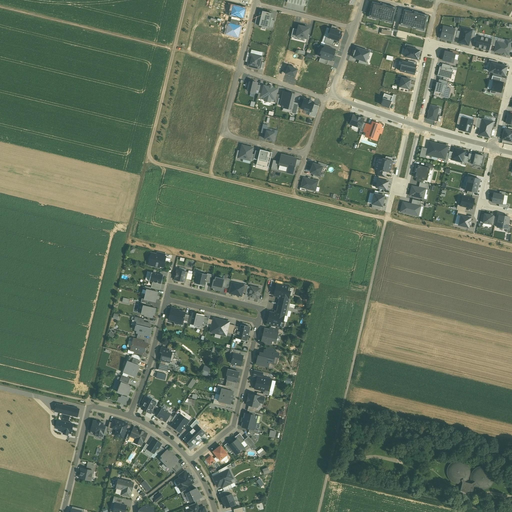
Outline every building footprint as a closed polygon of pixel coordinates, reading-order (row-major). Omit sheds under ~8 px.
[(396,7),(372,2),(368,18),(392,23),(396,7)] [(241,17),(243,18),(245,9),(232,6),(230,11),(232,12),(231,15),(232,15),(241,17)] [(404,10),(400,25),(424,31),(427,16),(404,10)] [(259,25),(259,26),(269,29),(269,28),(271,20),(272,14),(262,11),(261,18),(259,25)] [(216,33),(219,19),(200,14),(197,29),(216,33)] [(226,34),(238,37),(241,27),(238,26),(230,24),(229,24),(226,34)] [(309,29),(298,26),(297,31),(296,36),(297,36),(307,39),(309,29)] [(329,34),(328,38),(334,40),(338,41),(339,38),(340,39),(341,35),(340,35),(341,32),(336,30),(337,27),(332,26),(329,34)] [(443,27),(440,39),(452,41),(453,36),(454,31),(449,30),(449,28),(443,27)] [(458,43),(468,46),(470,38),(471,34),(466,32),(467,29),(461,28),(460,32),(457,31),(456,37),(459,38),(458,43)] [(332,46),(334,40),(328,38),(326,37),(324,43),(331,45),(332,46)] [(475,47),(482,49),(484,38),(477,37),(475,47)] [(482,49),(488,50),(490,45),(491,40),(484,38),(482,49)] [(505,44),(497,42),(496,47),(494,52),(508,55),(509,52),(510,45),(511,42),(506,40),(505,44)] [(320,57),(331,61),(332,58),(333,58),(334,53),(333,53),(335,50),(330,48),(324,46),(323,50),(322,49),(320,53),(321,54),(320,57)] [(359,60),(366,62),(369,52),(357,48),(355,51),(354,55),(353,58),(359,60)] [(413,49),(407,48),(405,57),(417,59),(419,51),(413,49)] [(449,53),(444,52),(442,61),(453,63),(455,54),(449,53)] [(262,57),(250,54),(248,62),(247,66),(259,69),(262,57)] [(415,68),(416,65),(407,63),(402,62),(400,71),(414,75),(415,69),(415,68)] [(493,73),(502,75),(505,76),(507,67),(497,64),(488,62),(487,67),(490,67),(489,72),(493,73)] [(288,67),(285,73),(285,74),(295,77),(297,70),(288,67)] [(440,67),(437,76),(447,78),(448,75),(451,76),(453,70),(450,70),(441,67),(440,67)] [(401,78),(399,87),(408,89),(410,80),(401,78)] [(250,81),(247,91),(250,91),(250,93),(254,94),(256,85),(257,83),(250,81)] [(500,82),(493,81),(491,90),(496,92),(501,93),(503,83),(500,82)] [(437,83),(434,95),(449,98),(451,89),(447,88),(448,85),(438,83),(437,83)] [(268,87),(264,86),(262,94),(261,96),(265,97),(264,100),(271,102),(271,99),(275,99),(276,94),(277,89),(272,88),(273,86),(268,86),(268,87)] [(294,95),(283,92),(281,99),(280,105),(283,106),(282,107),(291,109),(294,95)] [(392,97),(384,94),(382,99),(383,99),(381,105),(389,108),(391,103),(390,102),(392,97)] [(301,109),(310,112),(313,105),(314,103),(304,100),(301,109)] [(293,103),(290,113),(296,115),(299,104),(293,103)] [(319,107),(313,105),(310,112),(309,116),(315,118),(319,107)] [(439,108),(430,106),(427,119),(435,121),(439,108)] [(350,125),(361,128),(363,123),(364,119),(353,116),(350,125)] [(460,125),(459,130),(470,133),(472,125),(473,121),(462,118),(460,125)] [(480,128),(478,135),(489,137),(493,122),(482,119),(480,128)] [(381,126),(373,123),(372,126),(369,134),(368,138),(376,140),(381,126)] [(369,134),(372,126),(366,124),(363,132),(369,134)] [(266,134),(264,139),(272,141),(273,136),(274,132),(267,130),(266,134)] [(504,130),(502,140),(511,142),(511,140),(511,131),(507,130),(504,130)] [(426,155),(438,158),(440,145),(429,142),(428,149),(426,155)] [(251,154),(253,148),(242,145),(240,151),(239,158),(250,161),(251,154)] [(447,146),(440,145),(438,158),(445,159),(446,153),(447,146)] [(426,155),(428,149),(421,148),(420,157),(426,158),(426,155)] [(465,151),(454,148),(453,153),(451,158),(451,160),(462,163),(464,156),(465,151)] [(256,165),(268,168),(272,153),(260,150),(259,152),(257,160),(256,165)] [(473,165),(481,167),(484,156),(483,156),(475,154),(475,155),(473,164),(473,165)] [(297,159),(281,155),(279,162),(278,165),(280,165),(278,170),(286,172),(286,173),(293,174),(295,165),(296,160),(297,159)] [(390,170),(392,161),(391,161),(385,160),(378,158),(375,158),(373,166),(376,167),(375,170),(379,171),(380,170),(386,172),(387,172),(388,170),(390,170)] [(278,165),(279,162),(273,160),(271,169),(278,171),(278,170),(280,165),(278,165)] [(319,176),(322,167),(317,166),(313,164),(310,173),(314,174),(319,176)] [(416,173),(415,178),(416,178),(423,180),(426,181),(430,168),(425,167),(418,166),(417,169),(416,169),(415,172),(416,173)] [(468,177),(467,183),(478,186),(479,179),(476,179),(468,177)] [(318,182),(303,178),(301,187),(305,189),(315,191),(318,182)] [(378,179),(376,188),(386,190),(388,182),(386,181),(378,179)] [(476,193),(478,186),(467,183),(465,190),(468,191),(473,192),(476,193)] [(412,186),(410,196),(426,200),(427,195),(424,194),(425,190),(419,188),(412,186)] [(382,206),(384,196),(383,196),(378,195),(374,194),(372,204),(381,206),(382,206)] [(499,195),(493,194),(492,202),(499,204),(502,204),(503,195),(499,195)] [(462,196),(460,206),(466,207),(472,209),(474,199),(462,196)] [(411,204),(402,202),(400,212),(420,217),(423,207),(420,206),(411,204)] [(493,216),(484,214),(484,215),(483,223),(491,224),(493,216)] [(509,217),(499,215),(497,228),(507,229),(507,226),(509,217)] [(461,216),(458,225),(468,228),(469,224),(469,225),(470,221),(470,218),(465,217),(461,216)] [(156,255),(152,254),(150,263),(154,264),(154,266),(158,268),(159,265),(162,266),(164,257),(156,255)] [(187,272),(177,270),(175,280),(184,282),(185,279),(187,273),(187,272)] [(163,275),(151,272),(149,281),(152,282),(161,284),(163,275)] [(207,275),(197,273),(195,283),(198,284),(201,285),(204,285),(205,282),(207,275)] [(224,279),(215,277),(215,280),(213,280),(211,288),(215,289),(214,290),(217,290),(221,291),(224,279)] [(244,286),(232,283),(229,293),(241,296),(242,292),(244,286)] [(289,287),(276,284),(274,296),(280,297),(288,299),(290,292),(288,291),(289,287)] [(260,289),(251,287),(250,287),(248,296),(258,299),(260,289)] [(151,291),(146,290),(145,295),(159,298),(159,297),(157,296),(158,292),(151,291)] [(288,299),(280,297),(278,305),(289,308),(291,300),(288,299)] [(289,308),(278,305),(276,313),(284,315),(284,316),(287,316),(288,311),(289,308)] [(150,307),(143,306),(141,314),(144,315),(144,316),(152,318),(153,315),(154,315),(154,313),(155,313),(156,309),(150,307)] [(185,313),(179,311),(178,310),(173,308),(172,313),(170,314),(168,320),(174,322),(175,323),(178,324),(178,323),(179,322),(182,323),(182,322),(184,315),(185,313)] [(276,313),(270,312),(267,323),(283,327),(285,322),(283,321),(284,316),(284,315),(276,313)] [(204,316),(193,314),(190,324),(196,325),(195,327),(200,328),(200,326),(201,327),(202,324),(204,317),(204,316)] [(212,325),(210,332),(226,336),(227,333),(229,324),(229,322),(214,319),(213,320),(209,319),(207,324),(212,325)] [(143,322),(137,321),(135,330),(137,331),(136,333),(138,334),(144,335),(149,336),(151,329),(149,328),(151,324),(143,322)] [(233,335),(235,327),(236,326),(229,324),(227,333),(233,335)] [(250,327),(240,325),(240,328),(238,327),(236,336),(236,338),(241,339),(241,340),(244,341),(244,340),(247,341),(248,333),(250,333),(250,331),(249,330),(250,327)] [(278,329),(270,327),(269,330),(264,329),(261,343),(270,345),(271,344),(272,341),(275,342),(278,332),(277,332),(278,329)] [(142,342),(136,341),(136,340),(133,339),(130,350),(134,351),(135,350),(143,352),(144,352),(145,348),(146,348),(147,343),(142,342)] [(167,349),(161,348),(160,352),(162,353),(160,360),(161,360),(160,364),(165,365),(166,362),(169,362),(168,364),(176,366),(177,359),(175,359),(176,353),(168,352),(169,350),(167,349)] [(264,350),(263,353),(260,353),(259,356),(258,356),(256,364),(268,367),(269,363),(273,364),(274,360),(277,360),(278,358),(279,353),(275,352),(266,350),(264,350)] [(129,356),(123,372),(135,377),(139,366),(137,365),(131,363),(135,355),(133,354),(132,354),(131,357),(129,356)] [(234,354),(231,364),(241,366),(243,356),(238,355),(234,354)] [(141,356),(135,355),(131,363),(137,365),(141,356)] [(204,366),(201,374),(207,376),(210,368),(204,366)] [(239,372),(228,370),(226,375),(228,376),(227,380),(231,381),(234,382),(236,383),(238,378),(237,378),(239,372)] [(263,372),(254,370),(253,376),(257,378),(261,379),(262,377),(263,372)] [(130,378),(122,375),(119,382),(127,385),(130,378)] [(272,380),(262,377),(261,379),(257,378),(254,389),(264,391),(264,390),(269,391),(272,380)] [(192,378),(187,386),(191,389),(196,380),(192,378)] [(119,382),(116,389),(118,389),(117,392),(122,394),(121,395),(127,398),(128,395),(130,392),(129,392),(130,390),(131,387),(129,386),(129,385),(119,382)] [(229,391),(221,389),(220,395),(233,398),(233,395),(232,395),(233,392),(229,391)] [(257,396),(249,394),(248,398),(247,402),(246,405),(255,407),(257,407),(258,403),(263,404),(264,397),(257,396)] [(127,398),(121,395),(120,398),(119,397),(117,402),(126,405),(129,398),(127,398)] [(233,398),(220,395),(218,401),(226,403),(230,404),(231,401),(232,401),(233,398)] [(141,409),(151,414),(155,406),(157,401),(152,399),(152,401),(147,398),(145,402),(141,409)] [(79,410),(57,404),(55,412),(63,414),(70,415),(77,417),(79,410)] [(171,414),(162,408),(161,410),(156,417),(165,423),(167,420),(170,416),(171,414)] [(63,414),(62,421),(68,423),(70,415),(63,414)] [(171,426),(180,433),(189,421),(180,414),(179,416),(174,423),(171,426)] [(249,414),(245,414),(244,419),(243,418),(242,422),(243,422),(242,427),(249,429),(253,430),(253,429),(256,416),(255,416),(249,414)] [(125,431),(128,424),(114,420),(112,423),(111,428),(112,428),(119,430),(117,436),(123,438),(125,431)] [(196,420),(190,426),(193,429),(197,425),(199,423),(196,420)] [(68,423),(60,421),(58,425),(60,426),(59,431),(63,432),(63,434),(67,435),(68,433),(71,434),(73,424),(68,423)] [(103,423),(93,421),(91,432),(95,432),(95,435),(103,437),(103,435),(105,426),(102,426),(103,423)] [(183,439),(191,447),(199,439),(203,435),(205,433),(197,425),(193,429),(183,439)] [(147,434),(134,428),(132,432),(130,436),(135,439),(134,442),(141,445),(143,442),(147,434)] [(237,439),(240,444),(244,441),(245,440),(244,439),(240,433),(235,437),(237,439)] [(248,437),(244,439),(245,440),(244,441),(249,447),(254,444),(250,439),(248,437)] [(160,447),(162,444),(153,439),(149,446),(147,449),(153,453),(154,454),(155,453),(157,449),(158,450),(160,447)] [(229,445),(229,446),(233,450),(236,455),(244,449),(240,444),(237,439),(229,445)] [(229,446),(229,445),(228,443),(224,446),(229,453),(233,450),(229,446)] [(227,454),(220,446),(213,452),(220,460),(227,454)] [(261,447),(256,451),(260,457),(265,453),(261,447)] [(169,452),(167,450),(166,451),(162,455),(161,456),(163,459),(161,461),(170,469),(177,462),(179,460),(170,451),(169,452)] [(211,456),(206,460),(210,465),(214,461),(211,456)] [(471,484),(465,482),(468,478),(470,474),(469,470),(467,465),(464,462),(460,461),(455,461),(451,463),(448,467),(447,471),(447,475),(449,479),(453,482),(457,484),(462,483),(460,491),(472,494),(473,486),(477,489),(482,490),(486,489),(490,486),(492,482),(493,478),(492,474),(490,470),(486,467),(481,467),(477,468),(473,471),(471,474),(470,479),(472,483),(471,484)] [(182,467),(177,462),(170,469),(169,471),(170,472),(172,470),(175,473),(182,467)] [(93,471),(82,468),(81,471),(81,472),(80,478),(79,478),(91,481),(93,472),(93,471)] [(220,474),(213,477),(217,487),(221,485),(222,487),(230,484),(228,479),(232,477),(228,470),(220,474)] [(180,478),(175,481),(176,481),(178,485),(178,486),(180,489),(186,486),(187,486),(193,482),(188,474),(186,474),(180,478)] [(264,484),(259,478),(255,481),(259,487),(264,484)] [(134,483),(118,479),(117,482),(116,482),(115,484),(116,486),(116,488),(122,490),(131,492),(134,483)] [(150,488),(144,481),(141,483),(147,491),(150,488)] [(197,488),(190,492),(186,494),(190,502),(194,500),(194,501),(199,498),(202,497),(199,491),(198,491),(197,488)] [(160,494),(153,499),(156,502),(162,497),(160,494)] [(225,504),(227,508),(235,505),(231,494),(230,495),(223,497),(221,498),(224,504),(225,504)] [(124,511),(126,505),(121,504),(116,503),(113,511),(124,511)] [(196,504),(189,506),(190,509),(191,511),(198,509),(196,503),(196,504)]
